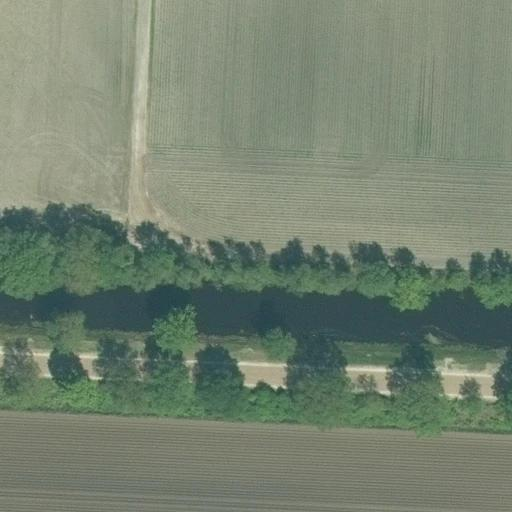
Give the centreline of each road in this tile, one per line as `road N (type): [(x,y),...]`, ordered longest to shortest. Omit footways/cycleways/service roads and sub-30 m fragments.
road 1 (track): [(511,265),(174,250),(148,232),(133,198),(143,0)]
road 2 (tertiary): [(511,389),(0,365)]
